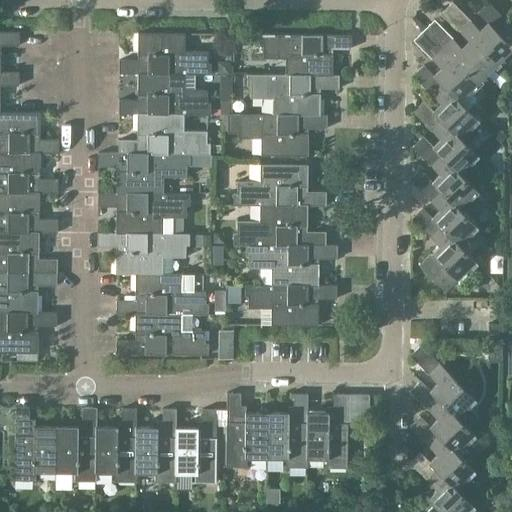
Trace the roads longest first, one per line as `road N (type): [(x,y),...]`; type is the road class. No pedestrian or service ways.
road 1 (residential): [(85,390),(85,298),(77,271),(79,0)]
road 2 (residential): [(85,390),(169,390),(226,372),(391,373)]
road 3 (residential): [(391,308),(394,1)]
road 4 (residential): [(391,308),(511,309)]
